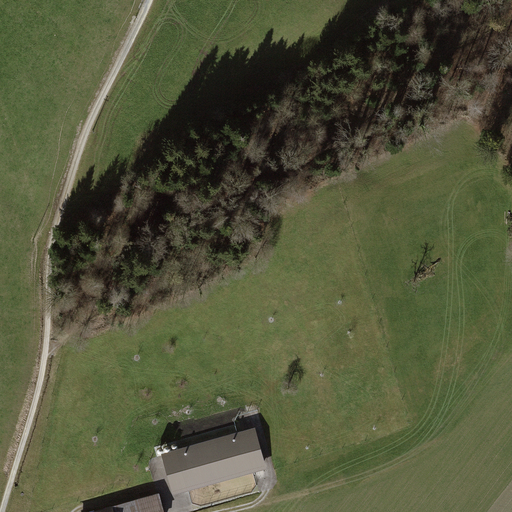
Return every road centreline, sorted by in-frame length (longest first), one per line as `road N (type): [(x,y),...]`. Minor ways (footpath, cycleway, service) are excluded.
road 1 (track): [(45,351),(115,307),(147,249),(340,139),(462,41),(511,22)]
road 2 (track): [(150,0),(98,104),(60,214),(40,380),(2,511)]
road 3 (track): [(224,511),(361,475)]
